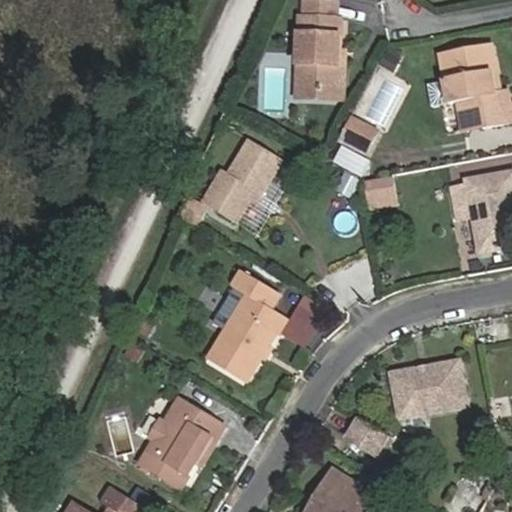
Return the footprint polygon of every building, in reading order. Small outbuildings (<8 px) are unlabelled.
[(305,17),(301,17),(298,85),(340,87),(343,19),(339,19),(339,3),(305,1),(305,17)] [(494,46),(442,56),(450,103),(459,102),(464,131),(511,122),(511,103),(509,89),(497,91),(494,77),(499,76),(494,46)] [(380,130),(356,117),(343,141),(367,154),(380,130)] [(268,197),(290,162),(251,141),(231,175),(225,171),(207,202),(244,224),(262,194),(268,197)] [(511,172),(468,181),(468,186),(453,189),(459,220),(474,217),(481,253),(511,247),(511,172)] [(396,196),(392,176),(365,181),(369,201),(396,196)] [(397,203),(396,196),(369,201),(370,208),(397,203)] [(193,200),(185,213),(202,224),(210,211),(193,200)] [(305,213),(295,222),(316,244),(326,235),(305,213)] [(288,318),(273,309),(281,295),(244,272),(234,288),(249,296),(209,360),(248,384),(288,318)] [(299,305),(281,336),(306,351),(325,321),(299,305)] [(393,374),(401,419),(468,407),(461,362),(393,374)] [(218,442),(227,428),(180,400),(166,424),(162,421),(152,439),(156,441),(141,465),(183,490),(214,440),(218,442)] [(349,439),(378,457),(389,438),(360,420),(349,439)] [(335,471),(326,486),(332,489),(318,511),(312,511),(310,511),(309,511),(368,511),(378,496),(335,471)] [(114,487),(103,503),(109,507),(116,511),(146,511),(147,510),(114,487)] [(91,511),(76,502),(69,511),(91,511)]
